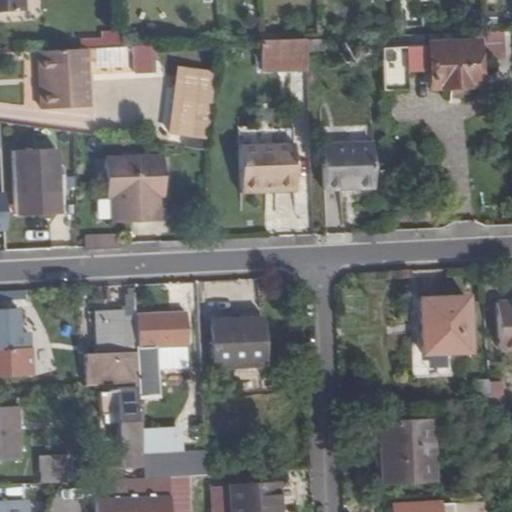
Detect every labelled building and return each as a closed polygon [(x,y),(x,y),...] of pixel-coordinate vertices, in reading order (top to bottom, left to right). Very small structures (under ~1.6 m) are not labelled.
[(0,0),(0,14),(20,13),(19,0),(0,0)] [(501,32),(478,33),(479,44),(430,46),(430,49),(410,49),(409,36),(382,37),(386,106),(410,105),(410,87),(432,86),(432,91),(481,89),(479,64),(502,63),(501,32)] [(478,33),(409,36),(410,49),(430,49),(430,46),(479,44),(478,33)] [(81,49),(88,49),(123,48),(123,36),(103,37),(103,41),(81,42),(81,49)] [(262,71),(306,70),(306,40),(261,42),(262,71)] [(325,40),(309,40),(309,51),(325,51),(325,40)] [(155,46),(134,47),(135,75),(156,74),(155,46)] [(47,88),(41,88),(42,109),(90,108),(88,49),(81,49),(46,51),(47,88)] [(207,139),(215,76),(178,71),(170,134),(207,139)] [(325,190),(344,189),(344,183),(356,183),(356,188),(374,187),(372,142),(323,144),(325,190)] [(296,185),(295,143),(238,145),(239,192),(262,192),(262,186),(296,185)] [(19,152),(15,152),(17,194),(59,193),(58,152),(48,152),(47,147),(19,147),(19,152)] [(154,178),(163,178),(162,154),(104,157),(106,195),(111,195),(113,221),(158,219),(157,192),(155,192),(154,178)] [(163,192),(163,178),(154,178),(155,192),(157,192),(163,192)] [(89,249),(119,248),(119,242),(119,234),(89,235),(89,249)] [(423,355),(427,355),(452,354),(470,354),(468,298),(421,300),(423,355)] [(511,304),(498,305),(501,352),(511,351),(511,304)] [(187,305),(139,307),(142,388),(160,387),(159,361),(158,337),(188,336),(187,305)] [(213,309),(213,318),(262,316),(262,307),(213,309)] [(85,386),(140,383),(137,314),(124,315),(124,309),(94,310),(97,359),(121,358),(122,369),(85,370),(85,386)] [(20,311),(0,311),(0,376),(32,375),(31,348),(22,349),(20,311)] [(264,360),(262,316),(213,318),(216,361),(264,360)] [(188,360),(188,336),(158,337),(159,361),(188,360)] [(452,354),(427,355),(428,367),(435,374),(445,374),(452,367),(452,354)] [(476,382),(477,409),(489,408),(488,384),(488,381),(476,382)] [(500,383),(488,384),(489,408),(490,419),(501,418),(500,383)] [(118,392),(122,465),(142,464),(138,392),(118,392)] [(0,462),(22,462),(19,408),(0,409),(0,462)] [(432,423),(381,425),(384,482),(434,480),(432,423)] [(145,477),(190,475),(206,475),(205,446),(144,449),(145,477)] [(511,453),(494,454),(495,474),(511,472),(511,453)] [(43,483),(73,481),(72,456),(42,457),(43,483)] [(131,478),(143,477),(143,468),(131,469),(131,478)] [(191,511),(190,475),(95,480),(96,511),(191,511)] [(482,494),(494,493),(493,481),(493,479),(482,479),(482,494)] [(231,486),(232,511),(281,511),(279,484),(231,486)] [(511,487),(499,488),(500,503),(511,503),(511,487)]
